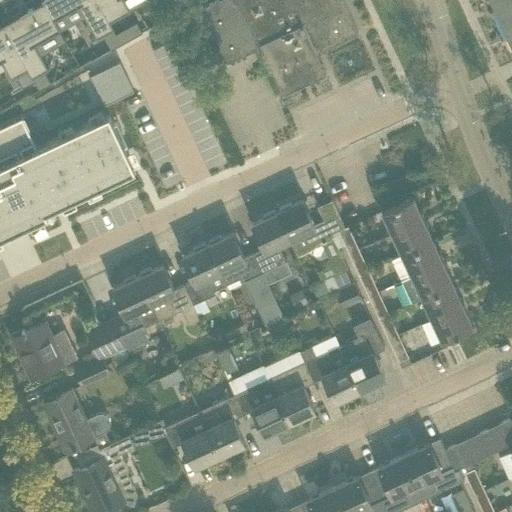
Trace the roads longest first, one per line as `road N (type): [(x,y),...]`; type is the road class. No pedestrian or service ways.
road 1 (residential): [(0,294),(457,84)]
road 2 (residential): [(177,511),(511,356)]
road 3 (residential): [(511,216),(457,84)]
